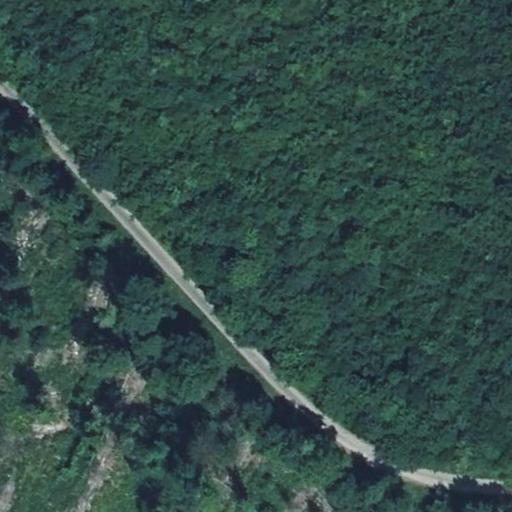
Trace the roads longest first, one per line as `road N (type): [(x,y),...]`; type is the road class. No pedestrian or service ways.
road 1 (track): [(511,483),(392,474),(158,254),(0,80)]
road 2 (track): [(252,342),(139,332),(0,389)]
